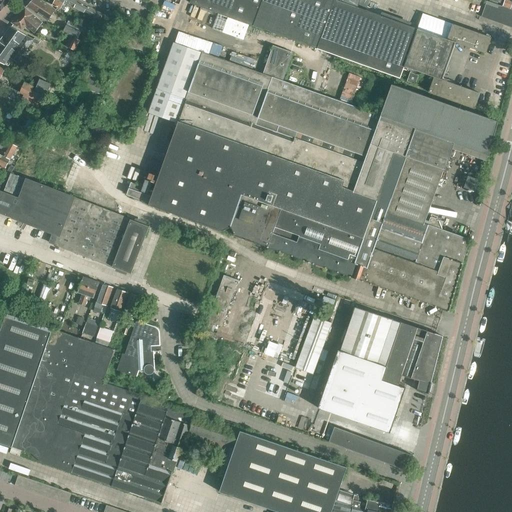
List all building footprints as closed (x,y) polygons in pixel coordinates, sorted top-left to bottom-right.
[(0,0),(0,10),(1,11),(10,0),(0,0)] [(32,0),(27,7),(48,21),(55,10),(40,0),(32,0)] [(55,0),(53,6),(61,10),(64,3),(84,13),(85,11),(94,16),(94,17),(100,20),(103,14),(74,0),(55,0)] [(191,0),(190,3),(317,49),(400,78),(404,66),(412,69),(407,81),(415,83),(419,71),(434,77),(442,80),(455,42),(448,39),(418,28),(358,7),(360,0),(191,0)] [(504,0),(503,6),(509,9),(511,4),(511,3),(511,2),(506,0),(504,0)] [(481,17),(511,27),(511,10),(487,1),(481,17)] [(12,23),(22,30),(26,26),(34,33),(42,22),(25,8),(12,23)] [(63,31),(77,38),(83,27),(69,19),(63,31)] [(84,19),(80,24),(87,29),(91,23),(84,19)] [(134,24),(126,45),(151,54),(152,54),(155,44),(142,39),(140,38),(144,27),(134,24)] [(448,39),(455,42),(486,53),(491,38),(453,24),(448,39)] [(0,62),(4,64),(9,58),(16,62),(17,63),(32,42),(37,45),(40,41),(35,38),(34,40),(10,27),(3,37),(0,40),(0,62)] [(69,48),(68,50),(73,53),(74,50),(79,40),(73,36),(67,47),(69,48)] [(498,122),(466,110),(466,111),(392,85),(380,117),(282,81),(292,53),(273,46),(263,74),(174,42),(149,113),(178,123),(153,190),(131,182),(127,194),(149,202),(148,204),(222,231),(230,227),(234,235),(267,247),(266,248),(448,312),(469,240),(440,229),(443,222),(430,217),(428,225),(424,224),(444,168),(445,169),(454,144),(489,157),(498,122)] [(68,50),(62,61),(65,63),(67,64),(73,53),(68,50)] [(76,86),(101,94),(105,84),(101,83),(104,75),(99,74),(101,68),(93,66),(91,71),(89,70),(86,78),(79,76),(76,86)] [(361,76),(351,73),(344,93),(354,96),(361,76)] [(442,80),(434,77),(429,92),(474,108),(479,96),(480,93),(442,80)] [(39,79),(35,90),(47,95),(52,84),(39,79)] [(20,93),(44,103),(46,97),(32,91),(33,87),(24,83),(20,93)] [(19,104),(34,112),(38,103),(24,95),(19,104)] [(43,117),(29,111),(26,117),(40,123),(43,117)] [(105,132),(114,136),(116,130),(107,126),(105,132)] [(15,131),(12,139),(24,144),(27,136),(28,135),(26,135),(15,130),(15,131)] [(0,148),(2,149),(0,152),(0,154),(2,156),(1,159),(8,162),(10,160),(17,147),(11,143),(10,143),(7,142),(0,138),(0,148)] [(0,166),(5,169),(8,162),(1,159),(0,158),(0,166)] [(49,243),(56,245),(131,274),(149,227),(11,173),(3,192),(0,191),(0,212),(53,233),(49,243)] [(468,176),(464,187),(475,191),(479,180),(468,176)] [(205,328),(211,330),(213,323),(222,326),(238,280),(224,275),(205,328)] [(79,304),(82,305),(91,280),(83,277),(78,292),(83,294),(79,304)] [(91,280),(82,305),(85,306),(89,296),(94,298),(99,282),(91,280)] [(95,307),(100,309),(102,304),(107,306),(114,288),(103,284),(97,302),(95,307)] [(118,289),(111,308),(107,318),(117,322),(128,293),(118,289)] [(131,294),(124,313),(123,318),(127,319),(129,314),(135,317),(141,298),(131,294)] [(416,390),(427,393),(442,337),(427,331),(427,332),(401,322),(401,323),(356,307),(341,351),(338,350),(318,408),(390,433),(405,388),(398,386),(402,374),(412,378),(419,380),(416,390)] [(225,451),(227,445),(234,447),(227,467),(221,465),(217,477),(223,479),(219,492),(279,511),(391,511),(393,505),(367,499),(366,503),(352,500),(354,495),(339,490),(346,467),(240,431),(239,432),(188,415),(189,412),(163,404),(163,403),(103,382),(114,350),(53,329),(6,313),(0,332),(0,442),(31,454),(44,464),(162,504),(172,472),(173,472),(185,438),(225,451)] [(76,323),(81,325),(84,319),(79,317),(76,323)] [(296,368),(313,374),(332,323),(314,317),(296,368)] [(124,334),(129,335),(132,326),(134,320),(130,318),(128,326),(127,326),(124,334)] [(151,346),(160,345),(159,333),(159,331),(158,329),(156,328),(155,327),(136,320),(125,354),(123,353),(117,370),(137,377),(139,370),(144,370),(144,372),(145,374),(147,375),(149,375),(151,374),(153,373),(154,371),(155,369),(154,350),(151,350),(151,346)] [(98,327),(86,323),(83,332),(94,336),(98,327)] [(284,325),(276,352),(295,357),(297,350),(290,348),(295,328),(284,325)] [(113,332),(100,328),(97,337),(110,342),(113,332)] [(329,442),(407,470),(412,455),(334,427),(329,442)] [(10,453),(20,456),(21,451),(12,447),(10,453)] [(373,487),(375,477),(352,473),(350,483),(373,487)] [(20,487),(24,477),(18,475),(15,486),(20,487)] [(29,479),(25,477),(24,477),(20,487),(25,489),(29,479)] [(34,481),(29,479),(25,489),(31,491),(34,481)] [(36,493),(39,482),(34,481),(31,491),(36,493)] [(41,495),(45,484),(39,482),(36,493),(41,495)] [(46,496),(50,486),(45,484),(41,495),(46,496)] [(55,488),(51,486),(50,486),(46,496),(52,498),(55,488)] [(52,498),(57,500),(61,490),(55,488),(52,498)] [(57,500),(62,502),(66,491),(61,490),(57,500)] [(62,502),(68,504),(71,493),(66,491),(62,502)]
